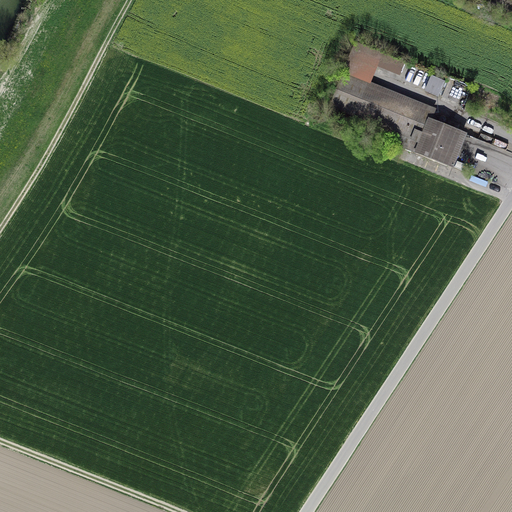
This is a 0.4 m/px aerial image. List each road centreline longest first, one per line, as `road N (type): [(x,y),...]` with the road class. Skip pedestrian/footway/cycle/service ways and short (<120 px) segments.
road 1 (tertiary): [(511,195),(306,511)]
road 2 (track): [(129,0),(0,229)]
road 3 (track): [(0,440),(180,511)]
